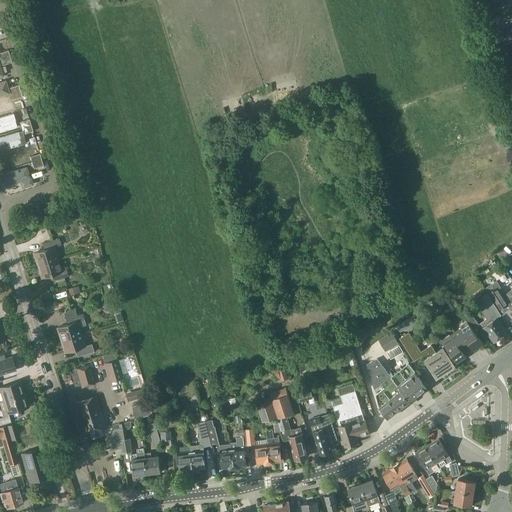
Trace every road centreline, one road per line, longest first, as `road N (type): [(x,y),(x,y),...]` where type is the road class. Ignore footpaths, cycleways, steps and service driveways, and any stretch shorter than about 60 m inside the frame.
road 1 (residential): [(90,510),(0,214)]
road 2 (residential): [(90,510),(306,476),(387,444)]
road 3 (residential): [(0,1),(48,188)]
